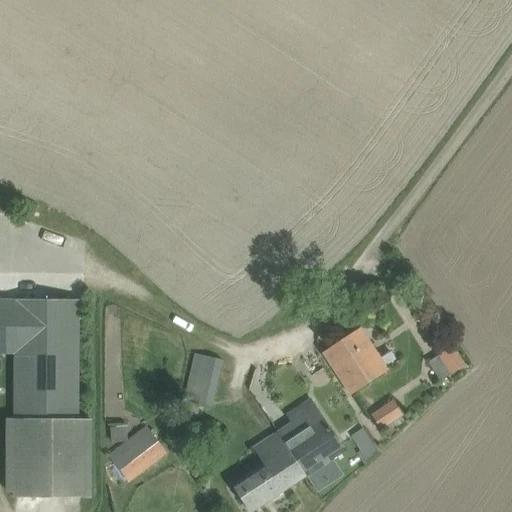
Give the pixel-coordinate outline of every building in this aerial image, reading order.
[(20,500),(99,500),(96,419),(79,419),(79,300),(16,300),(0,300),(0,353),(16,353),(15,491),(20,491),(20,500)] [(324,353),(352,395),(388,370),(360,329),(324,353)] [(453,346),(428,364),(442,381),(466,363),(453,346)] [(185,401),(187,401),(212,407),(223,360),(196,354),(185,401)] [(394,400),(372,415),(382,430),(388,425),(392,430),(404,419),(402,416),(404,415),(394,400)] [(317,407),(278,433),(307,476),(346,451),(317,407)] [(112,457),(130,480),(167,451),(150,428),(112,457)] [(363,428),(352,435),(363,451),(359,454),(365,463),(379,451),(363,428)] [(252,511),(307,476),(278,433),(254,448),(264,463),(232,484),(250,511),(252,511)]
